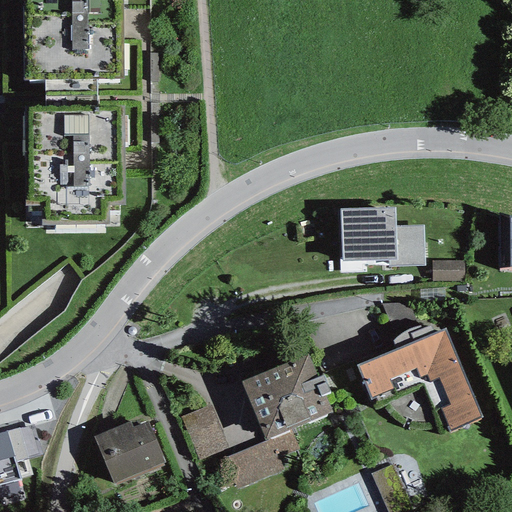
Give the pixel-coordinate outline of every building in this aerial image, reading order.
[(24,0),(24,77),(46,77),(97,77),(124,77),(124,0),(24,0)] [(97,77),(46,77),(47,106),(25,106),(25,202),(41,202),(41,222),(104,222),(104,208),(120,208),(119,106),(97,106),(97,77)] [(395,206),(341,208),(342,259),(389,257),(389,266),(424,265),(423,226),(395,227),(395,206)] [(511,215),(509,214),(499,212),(498,265),(511,265),(511,215)] [(449,430),(483,415),(444,326),(357,364),(375,404),(423,383),(442,429),(447,427),(449,430)] [(331,410),(324,393),(331,390),(323,373),(317,376),(307,352),(241,380),(265,438),(331,410)] [(129,421),(94,435),(114,483),(165,462),(148,419),(132,426),(129,421)] [(6,431),(0,433),(0,483),(20,478),(6,431)] [(226,452),(237,482),(266,471),(254,441),(226,452)]
